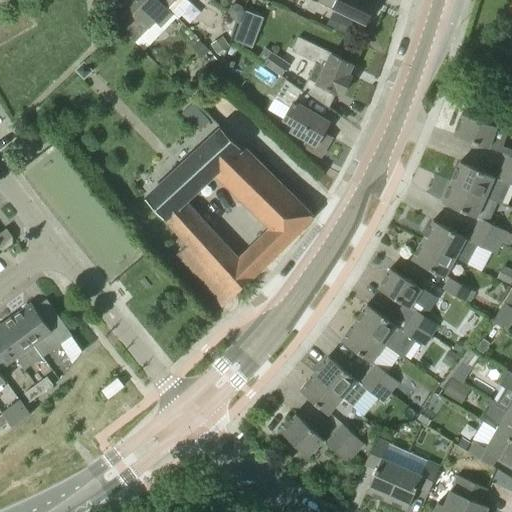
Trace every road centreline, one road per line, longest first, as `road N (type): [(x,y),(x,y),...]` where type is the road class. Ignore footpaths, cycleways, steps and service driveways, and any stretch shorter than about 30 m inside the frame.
road 1 (tertiary): [(259,340),(314,276),(356,208),(404,111),(440,0)]
road 2 (residential): [(183,400),(56,248)]
road 3 (tertiary): [(183,400),(49,511)]
road 4 (tertiary): [(55,511),(113,486),(198,420)]
road 5 (residential): [(312,511),(286,500),(198,420)]
